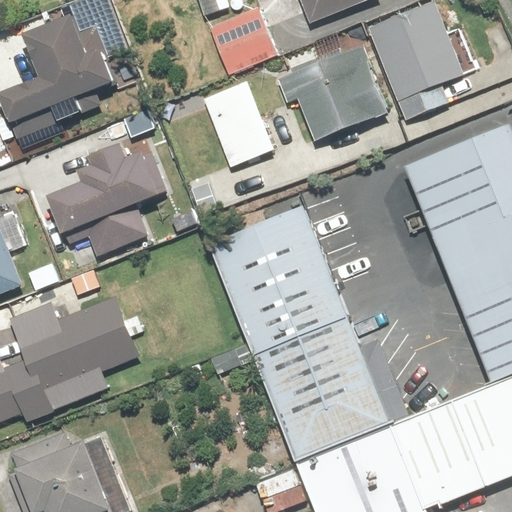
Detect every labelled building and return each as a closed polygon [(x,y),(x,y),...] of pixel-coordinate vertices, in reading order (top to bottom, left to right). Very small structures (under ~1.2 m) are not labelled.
[(238,7),(235,0),(204,0),(209,16),(238,7)] [(309,0),(319,24),(379,0),(309,0)] [(445,0),(429,0),(374,24),(415,119),(457,101),(450,85),(477,73),(445,0)] [(236,74),(285,54),(266,7),(217,28),(236,74)] [(86,14),(34,33),(50,77),(11,91),(22,121),(124,84),(103,26),(92,30),(86,14)] [(396,114),(368,37),(350,44),(347,34),(321,43),(326,57),(312,62),(308,53),(290,59),(296,76),(281,81),(290,105),(308,99),(323,140),(396,114)] [(282,149),(257,81),(210,98),(213,106),(168,122),(175,141),(221,124),(237,166),(282,149)] [(145,87),(123,94),(129,112),(151,106),(145,87)] [(511,124),(407,165),(453,283),(511,260),(511,124)] [(177,193),(158,151),(143,158),(136,140),(103,154),(107,165),(91,172),(95,180),(53,197),(70,237),(89,229),(101,258),(157,234),(145,207),(177,193)] [(0,296),(31,284),(0,206),(0,296)] [(260,354),(354,317),(310,207),(216,244),(260,354)] [(495,390),(511,383),(511,260),(453,283),(495,390)] [(57,261),(33,273),(42,292),(67,280),(57,261)] [(98,269),(76,279),(85,297),(107,286),(98,269)] [(112,372),(151,354),(123,293),(74,316),(65,295),(13,319),(31,358),(11,367),(8,361),(0,365),(0,425),(0,426),(31,412),(36,425),(119,387),(112,372)] [(260,354),(302,463),(394,428),(354,317),(260,354)] [(227,379),(254,367),(245,347),(218,359),(227,379)] [(511,383),(495,390),(394,428),(428,511),(511,478),(511,383)] [(302,463),(320,511),(427,511),(428,511),(394,428),(302,463)] [(139,511),(108,436),(77,449),(70,433),(18,455),(25,470),(17,473),(33,511),(60,511),(61,511),(139,511)]
